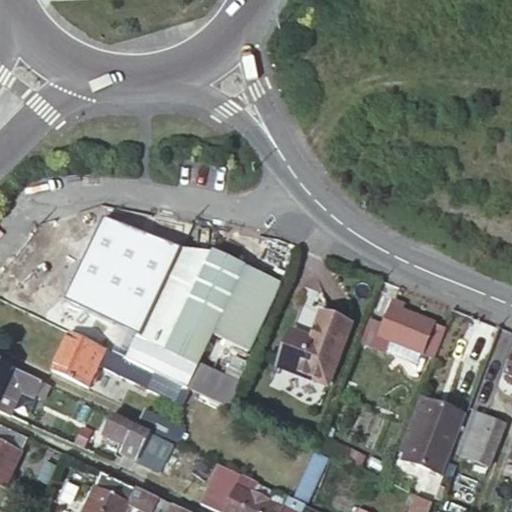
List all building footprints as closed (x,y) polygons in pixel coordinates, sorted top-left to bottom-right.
[(159,288),(161,282),(91,252),(94,244),(83,238),(82,241),(71,268),(148,302),(155,287),(159,288)] [(157,372),(186,385),(234,408),(253,356),(240,351),(229,376),(198,362),(212,330),(182,317),(213,248),(179,241),(161,282),(159,288),(138,336),(141,337),(168,349),(159,368),(157,372)] [(243,260),(213,248),(182,317),(212,330),(243,260)] [(212,330),(250,346),(278,276),(243,260),(212,330)] [(388,301),(400,306),(402,301),(389,296),(388,301)] [(432,352),(442,322),(400,306),(388,301),(384,311),(377,332),(432,352)] [(362,327),(377,332),(384,311),(369,306),(362,327)] [(327,382),(350,321),(320,310),(309,338),(290,330),(277,364),(327,382)] [(157,372),(68,329),(51,365),(88,382),(96,365),(178,402),(186,385),(157,372)] [(132,356),(159,368),(168,349),(141,337),(132,356)] [(511,376),(511,352),(510,352),(502,372),(511,376)] [(27,372),(0,359),(0,409),(8,413),(22,384),(37,392),(43,380),(27,372)] [(403,434),(411,437),(429,386),(421,383),(403,434)] [(411,437),(408,445),(447,459),(462,417),(467,403),(469,398),(429,384),(429,386),(411,437)] [(139,425),(149,430),(164,437),(173,440),(176,442),(182,427),(142,407),(135,423),(139,425)] [(128,437),(135,423),(111,411),(105,425),(128,437)] [(485,464),(500,423),(472,412),(457,454),(485,464)] [(139,425),(135,434),(144,439),(149,430),(139,425)] [(0,487),(3,489),(26,441),(0,428),(0,487)] [(139,450),(137,457),(151,464),(160,468),(173,440),(164,437),(149,430),(144,439),(139,450)] [(173,440),(160,468),(175,474),(184,478),(193,462),(188,460),(190,456),(184,454),(188,447),(176,442),(173,440)] [(305,502),(311,504),(330,454),(318,449),(313,446),(292,496),(305,502)] [(224,509),(221,511),(299,511),(300,511),(266,497),(250,489),(236,483),(240,475),(227,469),(211,503),(224,509)] [(164,511),(169,503),(109,475),(103,472),(84,511),(122,511),(127,501),(148,511),(147,511),(164,511)] [(255,478),(250,489),(266,497),(271,486),(255,478)] [(411,511),(428,511),(438,484),(423,479),(411,511)] [(271,486),(266,497),(300,511),(305,502),(292,496),(271,486)] [(189,511),(169,503),(164,511),(189,511)]
